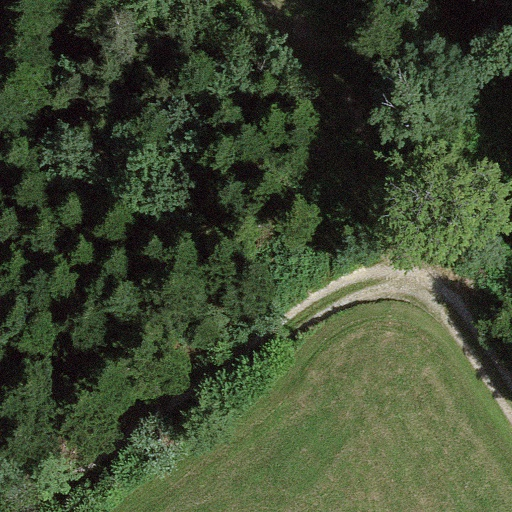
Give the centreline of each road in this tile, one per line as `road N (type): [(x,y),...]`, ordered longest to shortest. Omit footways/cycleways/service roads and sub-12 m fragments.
road 1 (track): [(408,254),(262,354),(59,511)]
road 2 (track): [(408,254),(343,132),(238,0)]
road 3 (track): [(408,254),(511,394)]
